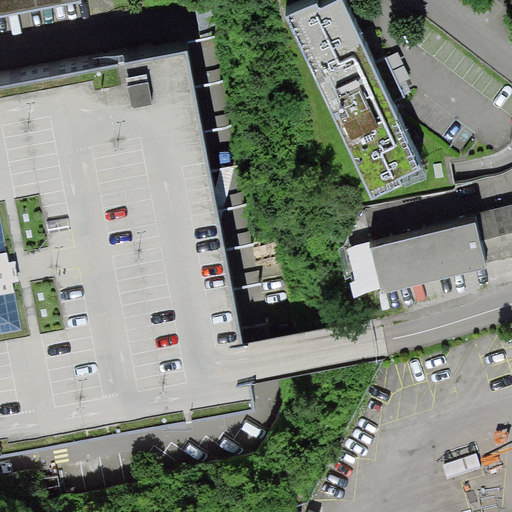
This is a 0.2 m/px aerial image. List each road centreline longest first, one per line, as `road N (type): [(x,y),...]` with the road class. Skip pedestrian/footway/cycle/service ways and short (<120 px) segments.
road 1 (unknown): [(69,95),(120,380)]
road 2 (unknown): [(511,384),(463,408),(412,449),(354,511)]
road 3 (unknown): [(0,211),(36,397)]
